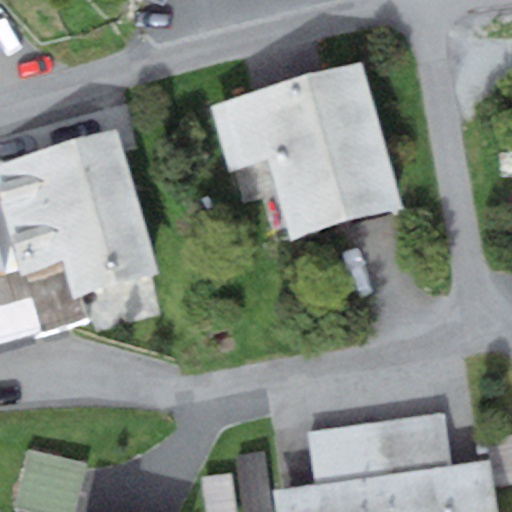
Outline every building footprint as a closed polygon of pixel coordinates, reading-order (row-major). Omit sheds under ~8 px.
[(406,207),(362,62),(208,108),(227,172),(267,160),(292,241),(406,207)] [(158,273),(115,129),(0,163),(0,197),(23,275),(62,263),(73,298),(158,273)] [(387,511),(497,511),(491,460),(447,466),(440,414),(375,423),(387,511)] [(276,511),(387,511),(375,423),(309,432),(317,484),(273,490),(276,511)] [(78,511),(86,474),(23,461),(13,511),(78,511)] [(201,477),(203,511),(264,511),(262,473),(201,477)]
